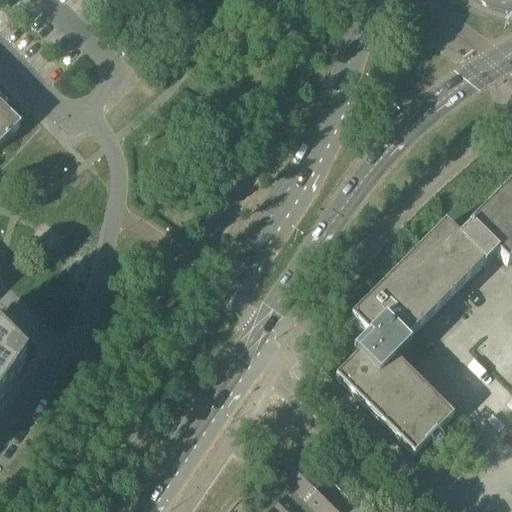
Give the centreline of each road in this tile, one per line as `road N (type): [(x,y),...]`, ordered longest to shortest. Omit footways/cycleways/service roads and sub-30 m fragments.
road 1 (primary): [(139,511),(409,127),(511,51)]
road 2 (primary): [(364,0),(291,198),(72,511)]
road 3 (residential): [(0,455),(89,311),(115,212),(118,167),(101,136)]
road 4 (residential): [(42,0),(138,97),(101,136)]
road 5 (residential): [(101,136),(89,142),(0,52)]
